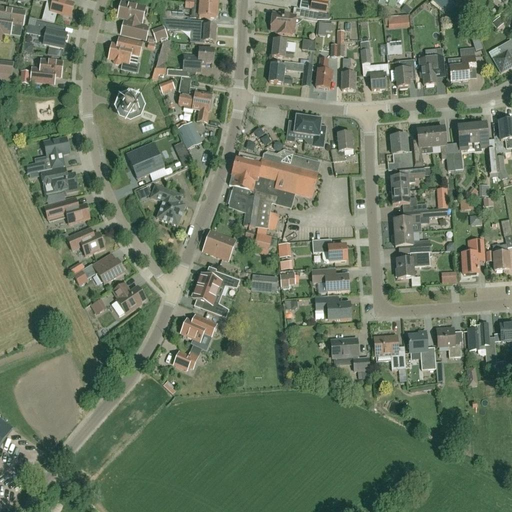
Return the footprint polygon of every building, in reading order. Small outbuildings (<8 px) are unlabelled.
[(39,0),(39,1),(53,5),(50,14),(70,19),(74,6),(61,2),(61,0),(39,0)] [(185,6),(199,7),(217,8),(217,0),(193,0),(193,2),(185,1),(185,6)] [(311,1),(309,12),(326,15),(328,0),(316,0),(317,1),(311,0),(311,1)] [(391,0),(387,0),(382,7),(383,8),(384,6),(392,9),(397,4),(391,0)] [(454,5),(448,0),(445,0),(439,7),(446,13),(454,5)] [(121,5),(118,20),(128,22),(127,25),(124,25),(121,36),(146,42),(148,30),(139,28),(140,24),(142,25),(143,19),(145,18),(146,17),(147,15),(146,13),(145,12),(145,9),(135,7),(135,8),(121,5)] [(217,8),(199,7),(185,6),(184,10),(193,11),(199,11),(199,19),(216,20),(217,8)] [(411,12),(405,6),(401,11),(407,16),(411,12)] [(0,35),(2,36),(2,35),(10,36),(12,25),(23,27),(25,14),(5,11),(0,10),(0,35)] [(304,20),(316,22),(318,14),(306,12),(304,20)] [(166,13),(166,21),(184,22),(184,15),(166,13)] [(294,28),(295,18),(292,17),(272,15),(270,32),(277,33),(276,36),(290,37),(290,35),(293,35),(294,28)] [(496,29),(503,23),(498,17),(492,23),(496,29)] [(407,18),(385,18),(386,30),(407,29),(407,18)] [(54,27),(41,24),(36,23),(37,22),(29,20),(26,36),(38,38),(45,39),(44,47),(63,51),(65,44),(67,44),(68,39),(66,38),(67,37),(52,33),(54,27)] [(166,21),(163,21),(167,31),(191,33),(191,45),(203,46),(203,44),(214,45),(215,28),(204,27),(204,24),(184,22),(166,21)] [(153,43),(166,38),(161,27),(149,31),(153,43)] [(121,64),(137,67),(142,46),(120,41),(118,48),(112,47),(109,61),(114,62),(114,64),(115,66),(118,67),(120,66),(121,64)] [(162,77),(169,45),(159,42),(150,81),(155,83),(157,75),(162,77)] [(284,54),(285,44),(274,42),(272,59),(284,60),(284,59),(293,60),(293,55),(284,54)] [(300,66),(313,67),(314,54),(315,43),(302,42),(301,52),(310,54),(309,63),(300,62),(300,66)] [(470,45),(473,53),(479,50),(476,43),(470,45)] [(511,68),(511,62),(507,54),(511,50),(511,45),(510,43),(496,50),(500,57),(492,61),(500,75),(511,68)] [(23,44),(22,53),(31,54),(32,45),(23,44)] [(361,67),(369,66),(371,66),(369,52),(368,44),(361,45),(360,45),(360,53),(361,67)] [(401,45),(386,46),(387,58),(402,56),(401,45)] [(197,59),(184,58),(183,73),(200,74),(200,68),(205,68),(205,65),(213,66),(214,53),(198,51),(197,59)] [(425,61),(418,62),(420,80),(423,80),(423,88),(436,86),(435,80),(445,79),(444,69),(442,51),(435,52),(436,62),(426,63),(425,61)] [(475,70),(474,57),(460,58),(461,66),(446,67),(447,78),(450,78),(451,85),(468,83),(467,71),(475,70)] [(320,61),(319,73),(318,73),(316,90),(329,91),(330,83),(331,83),(332,75),(326,74),(328,62),(320,61)] [(0,62),(0,76),(11,78),(13,64),(0,62)] [(54,87),(55,79),(61,79),(62,65),(41,62),(40,71),(32,70),(31,83),(45,85),(45,86),(54,87)] [(355,76),(349,76),(350,62),(343,62),(343,76),(342,76),(342,92),(355,93),(355,76)] [(396,73),(395,73),(396,90),(398,90),(399,91),(399,92),(406,91),(407,90),(407,89),(409,89),(408,83),(411,83),(416,82),(414,63),(400,64),(395,64),(395,65),(396,73)] [(310,90),(311,84),(313,67),(300,66),(293,65),(292,74),(303,75),(302,83),(301,89),(310,90)] [(292,81),(283,80),(284,73),(284,68),(283,68),(271,67),(269,84),(282,86),(282,85),(291,86),(292,81)] [(388,67),(384,67),(376,68),(370,68),(371,78),(369,79),(370,92),(386,91),(385,77),(389,77),(388,67)] [(192,112),(193,108),(194,104),(210,107),(210,105),(212,105),(213,99),(211,99),(212,97),(195,94),(196,92),(189,90),(191,81),(181,79),(178,95),(181,96),(179,108),(184,109),(183,110),(192,112)] [(162,96),(174,91),(171,82),(159,87),(162,96)] [(137,103),(130,100),(124,103),(122,109),(124,116),(131,119),(137,116),(140,108),(137,103)] [(210,108),(210,107),(194,104),(193,108),(192,112),(199,113),(197,124),(206,126),(209,114),(210,114),(211,108),(210,108)] [(312,149),(323,150),(326,128),(319,128),(320,123),(296,120),(295,127),(289,127),(286,143),(293,144),(294,136),(313,139),(312,149)] [(511,123),(499,125),(501,143),(505,142),(506,151),(511,150),(511,123)] [(191,125),(178,131),(187,151),(200,145),(191,125)] [(465,127),(464,128),(457,129),(459,146),(460,153),(467,152),(466,147),(473,146),(471,128),(470,128),(469,126),(465,127)] [(471,128),(473,146),(479,145),(480,151),(487,150),(485,126),(471,128)] [(430,132),(432,149),(439,149),(441,163),(446,162),(447,173),(455,172),(453,156),(446,157),(445,148),(445,147),(443,130),(438,131),(438,130),(430,131),(430,132)] [(430,132),(416,133),(417,140),(418,151),(425,150),(426,156),(432,156),(432,149),(430,132)] [(337,151),(330,152),(333,164),(345,163),(344,153),(352,153),(351,136),(336,137),(337,151)] [(393,166),(387,167),(388,174),(399,173),(413,171),(412,164),(411,154),(407,155),(405,138),(390,139),(392,157),(401,156),(402,165),(393,166)] [(417,140),(410,141),(411,154),(412,164),(413,171),(420,171),(419,154),(418,151),(417,140)] [(66,141),(44,145),(47,159),(49,159),(51,170),(64,168),(62,156),(69,155),(66,141)] [(192,166),(182,145),(174,148),(184,170),(192,166)] [(145,149),(126,157),(132,172),(137,170),(142,181),(164,171),(160,160),(151,164),(145,149)] [(496,159),(495,159),(494,152),(486,153),(488,176),(496,175),(496,176),(497,175),(496,159)] [(461,155),(453,156),(455,172),(462,171),(461,156),(461,155)] [(318,177),(317,177),(321,164),(292,157),(292,158),(286,156),(282,158),(280,167),(262,162),(247,158),(246,163),(236,161),(229,188),(238,190),(237,195),(234,194),(229,209),(246,215),(244,228),(267,231),(275,233),(279,217),(270,215),(271,206),(291,211),(295,196),(312,200),(318,177)] [(26,169),(26,168),(25,168),(27,177),(45,173),(43,164),(36,166),(36,167),(26,169)] [(390,186),(388,186),(389,194),(391,194),(391,195),(408,193),(408,186),(414,185),(413,179),(424,179),(423,170),(420,171),(413,171),(399,173),(400,180),(390,181),(390,186)] [(67,201),(65,193),(67,193),(69,194),(74,193),(75,191),(77,191),(74,176),(66,178),(65,171),(41,175),(47,205),(67,201)] [(179,205),(181,198),(155,188),(151,200),(163,205),(157,221),(178,228),(185,208),(179,205)] [(408,193),(391,195),(392,208),(402,207),(409,207),(412,207),(412,214),(426,213),(425,207),(416,207),(416,200),(409,201),(408,193)] [(482,200),(482,209),(491,209),(490,199),(482,200)] [(47,222),(57,220),(66,217),(69,227),(89,221),(85,207),(77,209),(75,201),(43,210),(47,222)] [(473,212),(472,202),(460,203),(461,213),(473,212)] [(448,210),(448,203),(438,204),(438,211),(448,210)] [(411,235),(410,227),(419,226),(418,221),(446,219),(445,211),(426,213),(412,214),(402,215),(403,222),(393,223),(394,236),(411,235)] [(480,227),(480,216),(469,215),(468,227),(480,227)] [(503,239),(511,238),(509,222),(500,224),(503,239)] [(91,231),(81,235),(67,241),(72,253),(81,249),(85,259),(105,250),(98,235),(93,237),(91,231)] [(225,263),(233,243),(210,234),(202,254),(225,263)] [(244,240),(252,243),(254,236),(246,234),(244,240)] [(409,256),(417,256),(428,255),(427,243),(412,244),(411,235),(394,236),(394,237),(392,237),(391,239),(391,245),(393,246),(394,246),(395,250),(398,250),(399,257),(409,256)] [(267,257),(270,240),(257,238),(254,254),(267,257)] [(326,265),(329,264),(346,263),(345,248),(326,249),(325,243),(312,244),(313,256),(321,255),(322,262),(324,264),(326,265)] [(482,243),(468,243),(469,256),(462,256),(463,277),(477,276),(477,264),(483,264),(482,243)] [(278,247),(279,260),(290,259),(289,246),(278,247)] [(499,248),(501,255),(493,256),(494,273),(508,272),(508,255),(506,247),(499,248)] [(397,281),(413,280),(412,270),(429,269),(428,255),(417,256),(417,262),(396,263),(397,281)] [(112,257),(104,262),(93,268),(97,276),(104,287),(124,275),(117,262),(116,263),(112,257)] [(279,271),(290,270),(290,262),(278,263),(279,271)] [(71,276),(82,269),(79,265),(68,272),(71,276)] [(328,272),(312,273),(313,286),(317,286),(326,285),(326,294),(348,293),(347,284),(345,284),(345,278),(335,279),(328,279),(328,272)] [(73,279),(78,287),(86,283),(80,274),(73,279)] [(240,283),(215,274),(213,281),(202,277),(201,278),(199,277),(197,284),(199,285),(197,289),(216,296),(219,288),(236,292),(240,283)] [(287,275),(287,277),(280,277),(281,290),(288,289),(288,286),(295,286),(294,274),(287,275)] [(456,275),(441,276),(441,287),(457,286),(456,275)] [(277,281),(252,278),(251,294),(276,296),(277,281)] [(124,286),(113,294),(119,302),(117,303),(125,315),(134,309),(136,309),(140,307),(140,304),(145,301),(137,290),(130,295),(124,286)] [(193,300),(192,301),(204,305),(201,312),(225,321),(228,313),(213,304),(216,296),(197,289),(195,293),(194,292),(191,299),(193,300)] [(316,313),(325,312),(325,322),(328,321),(328,323),(350,321),(349,306),(338,307),(337,300),(315,302),(316,313)] [(97,317),(103,313),(98,304),(91,308),(97,317)] [(205,352),(216,327),(195,318),(192,325),(186,322),(180,336),(192,341),(190,345),(205,352)] [(496,367),(494,340),(489,340),(488,325),(480,326),(480,330),(467,331),(469,354),(485,352),(486,369),(496,367)] [(511,343),(511,326),(500,328),(501,344),(511,343)] [(453,344),(453,335),(452,330),(436,331),(438,349),(447,349),(448,360),(460,360),(459,344),(453,344)] [(435,372),(435,365),(434,358),(426,358),(425,337),(408,338),(409,355),(420,355),(421,373),(435,372)] [(397,354),(396,339),(374,340),(375,359),(390,358),(391,373),(405,372),(404,354),(397,354)] [(332,361),(353,359),(354,374),(368,373),(367,360),(357,361),(356,341),(331,343),(332,361)] [(187,372),(188,370),(193,373),(199,359),(189,355),(188,359),(179,355),(174,367),(187,372)] [(165,406),(152,393),(122,425),(136,438),(165,406)] [(0,448),(12,431),(11,430),(0,423),(0,448)]
